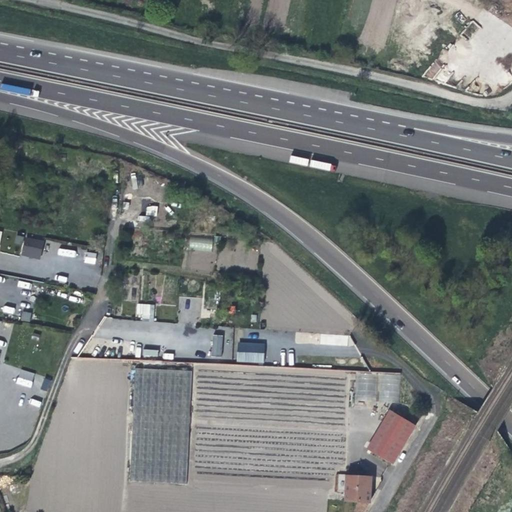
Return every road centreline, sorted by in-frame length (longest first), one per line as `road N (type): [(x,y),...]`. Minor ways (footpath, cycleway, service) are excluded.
road 1 (motorway): [(0,91),(125,134),(257,199),(314,240),(511,424)]
road 2 (motorway): [(0,82),(511,188)]
road 3 (unclassified): [(511,95),(499,105),(50,0)]
road 4 (motorway): [(384,130),(0,52)]
road 5 (track): [(105,232),(100,283),(62,354),(40,425),(24,450),(0,464)]
road 6 (motorway): [(511,159),(384,130)]
road 7 (motorway): [(511,139),(384,130)]
